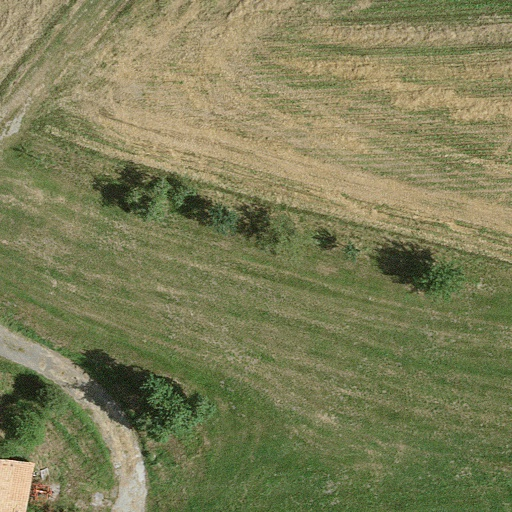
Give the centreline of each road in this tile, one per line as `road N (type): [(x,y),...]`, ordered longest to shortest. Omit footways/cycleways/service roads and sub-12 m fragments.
road 1 (track): [(114,511),(115,444),(49,355),(0,322)]
road 2 (track): [(0,115),(94,0)]
